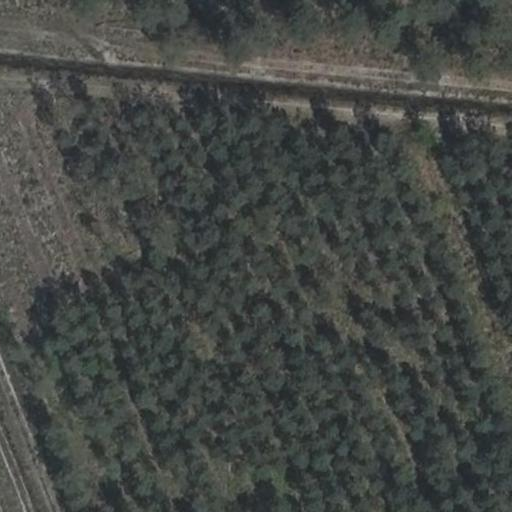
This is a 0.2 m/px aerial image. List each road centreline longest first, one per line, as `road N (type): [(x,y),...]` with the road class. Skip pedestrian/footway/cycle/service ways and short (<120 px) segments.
road 1 (track): [(511,129),(0,81)]
road 2 (track): [(54,511),(0,360)]
